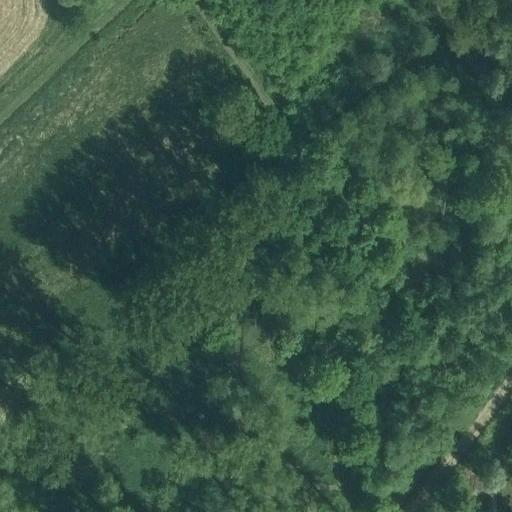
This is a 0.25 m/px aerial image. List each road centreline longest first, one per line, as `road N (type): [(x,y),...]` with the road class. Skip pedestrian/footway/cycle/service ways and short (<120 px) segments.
road 1 (track): [(123,0),(0,116)]
road 2 (track): [(511,379),(411,511)]
